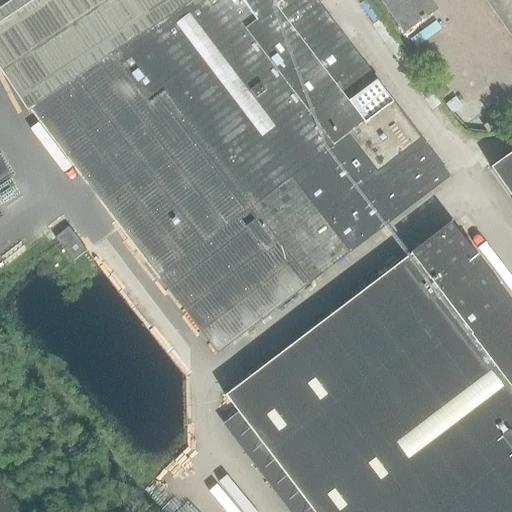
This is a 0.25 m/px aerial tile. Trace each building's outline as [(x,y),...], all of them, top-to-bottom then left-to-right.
[(62,151),(217,354),(349,254),(449,178),(313,0),(0,0),(0,71),(27,113),(31,110),(42,125),(62,151)] [(429,0),(380,0),(404,33),(436,10),(429,0)] [(511,0),(483,0),(511,40),(511,0)] [(62,151),(42,125),(26,137),(46,163),(62,151)] [(511,154),(490,170),(511,199),(511,154)] [(0,160),(0,184),(11,177),(0,160)] [(410,255),(410,256),(225,397),(312,511),(511,511),(511,307),(511,306),(511,305),(451,224),(410,255)] [(86,251),(68,228),(54,239),(72,262),(86,251)]
